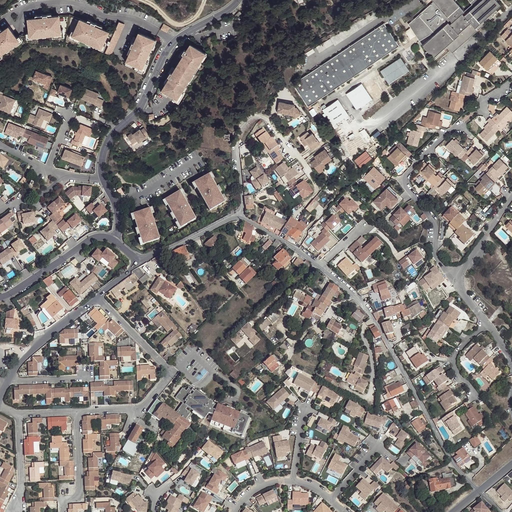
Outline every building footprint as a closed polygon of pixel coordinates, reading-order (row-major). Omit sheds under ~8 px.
[(452,54),(497,13),(495,11),(501,5),(495,0),(431,0),(434,3),(408,25),(420,42),(433,33),(435,35),(422,46),(433,58),(446,47),(452,54)] [(110,36),(112,33),(95,25),(96,23),(88,20),(87,22),(70,14),(52,16),(52,14),(43,15),(44,17),(29,19),(30,32),(23,33),(17,38),(9,27),(0,32),(0,57),(25,39),(67,35),(103,51),(110,36)] [(124,24),(119,21),(114,34),(112,37),(106,52),(111,55),(124,24)] [(164,24),(161,29),(167,33),(170,27),(164,24)] [(308,108),(400,47),(385,24),(293,85),(308,108)] [(500,36),(511,48),(511,47),(511,33),(507,29),(500,36)] [(147,36),(139,32),(136,39),(134,38),(128,52),(130,53),(125,63),(144,72),(158,41),(152,38),(152,37),(147,35),(147,36)] [(161,92),(179,103),(208,55),(190,44),(186,50),(184,49),(180,56),(182,57),(174,69),(172,68),(164,81),(166,83),(161,92)] [(499,60),(490,51),(479,62),(488,71),(492,67),(491,66),(494,62),(496,64),(500,67),(503,64),(502,63),(499,60)] [(409,70),(400,58),(380,71),(389,84),(409,70)] [(36,71),(33,79),(45,84),(43,87),(48,89),(49,85),(52,77),(36,71)] [(463,76),(459,92),(464,94),(470,95),(471,92),(472,93),(473,88),(471,88),(474,78),(463,76)] [(33,79),(32,82),(43,87),(45,84),(33,79)] [(60,84),(57,92),(68,97),(72,89),(60,84)] [(362,85),(346,95),(357,111),(373,100),(362,85)] [(99,94),(86,88),(81,99),(95,104),(94,105),(101,107),(104,100),(97,98),(99,94)] [(459,92),(454,91),(452,95),(455,96),(454,101),(452,100),(449,108),(459,111),(461,107),(462,103),(463,104),(465,98),(463,98),(464,94),(459,92)] [(2,102),(0,105),(0,109),(10,113),(15,100),(4,95),(2,102)] [(338,101),(323,111),(333,127),(349,116),(338,101)] [(291,116),(297,111),(295,109),(293,108),(293,106),(278,102),(275,111),(291,116)] [(500,127),(501,128),(507,122),(506,121),(511,114),(511,110),(507,106),(499,115),(496,118),(494,116),(494,115),(491,119),(500,127)] [(52,113),(39,108),(36,116),(35,120),(33,119),(34,115),(30,114),(27,121),(41,127),(44,119),(50,121),(52,113)] [(426,122),(425,126),(427,127),(433,128),(434,125),(436,125),(439,126),(440,119),(442,114),(430,110),(428,117),(426,122)] [(486,141),(500,127),(491,119),(490,117),(487,120),(489,122),(490,123),(485,129),(479,134),(486,141)] [(73,139),(71,143),(78,146),(80,142),(82,143),(85,135),(90,136),(93,129),(81,124),(77,132),(76,135),(74,140),(73,139)] [(417,124),(415,130),(412,129),(411,133),(410,136),(408,143),(418,146),(420,137),(422,138),(424,130),(426,131),(427,127),(425,126),(417,124)] [(132,132),(127,136),(131,142),(135,142),(138,141),(139,142),(149,135),(144,128),(141,130),(140,129),(135,132),(133,134),(132,132)] [(263,143),(265,147),(273,141),(270,137),(269,138),(262,128),(254,133),(261,144),(263,143)] [(49,138),(26,129),(23,136),(29,138),(28,142),(45,149),(49,138)] [(303,139),(302,140),(301,140),(304,146),(308,143),(310,145),(308,146),(311,150),(319,144),(312,133),(309,135),(307,132),(301,136),(303,139)] [(458,154),(461,157),(461,156),(468,149),(465,147),(464,148),(455,140),(453,138),(443,148),(450,154),(452,151),(457,155),(458,154)] [(457,138),(455,140),(464,148),(459,142),(460,141),(457,138)] [(272,160),(279,155),(276,151),(279,149),(273,141),(265,147),(268,151),(267,152),(272,160)] [(410,152),(398,141),(388,152),(390,154),(397,161),(404,154),(405,154),(407,156),(410,152)] [(468,149),(461,156),(465,160),(468,156),(471,159),(475,163),(483,155),(479,151),(477,153),(475,150),(471,146),(468,149)] [(65,149),(62,158),(70,161),(81,166),(85,157),(65,149)] [(315,159),(310,162),(315,169),(319,167),(321,169),(322,170),(326,168),(325,167),(333,161),(325,150),(317,155),(318,157),(315,159)] [(360,167),(372,158),(366,150),(354,160),(360,167)] [(0,166),(3,169),(8,161),(0,155),(0,154),(0,166)] [(404,154),(397,161),(390,154),(387,157),(395,165),(405,154),(404,154)] [(279,155),(272,160),(275,163),(282,158),(279,155)] [(488,171),(486,174),(487,175),(495,182),(498,179),(497,178),(495,177),(499,174),(500,175),(504,171),(508,167),(499,159),(488,171)] [(442,177),(437,173),(435,170),(436,169),(433,166),(432,167),(428,164),(425,160),(418,167),(425,173),(423,175),(427,179),(428,177),(435,184),(442,177)] [(284,161),(275,168),(281,176),(284,174),(289,180),(287,181),(290,185),(294,182),(296,181),(293,177),(298,174),(293,167),(291,168),(289,169),(288,167),(284,161)] [(256,166),(250,170),(253,174),(254,174),(257,178),(254,180),(255,181),(251,183),(255,188),(260,185),(261,186),(267,181),(263,174),(262,174),(256,166)] [(363,177),(375,188),(385,177),(373,166),(363,177)] [(253,174),(250,170),(249,171),(254,179),(250,182),(251,183),(255,181),(254,180),(257,178),(254,174),(253,174)] [(446,178),(443,175),(442,177),(435,184),(432,186),(435,189),(437,188),(443,193),(450,185),(444,180),(446,178)] [(495,182),(487,175),(482,179),(480,182),(478,180),(475,184),(477,186),(474,189),(480,194),(486,188),(488,190),(495,182)] [(203,178),(191,185),(194,190),(196,189),(209,211),(222,203),(219,198),(223,196),(221,192),(219,193),(217,190),(215,192),(214,189),(218,187),(213,179),(211,180),(209,177),(205,180),(203,178)] [(294,182),(290,185),(289,186),(291,190),(290,190),(294,196),(299,193),(308,186),(304,181),(297,185),(294,182)] [(312,192),(308,186),(299,193),(303,199),(312,192)] [(389,186),(386,188),(394,196),(397,193),(389,186)] [(72,187),(65,194),(70,200),(75,195),(90,197),(91,188),(78,187),(78,188),(72,187)] [(386,188),(373,202),(381,209),(386,204),(390,207),(398,199),(394,196),(386,188)] [(276,191),(275,190),(272,193),(277,201),(281,198),(276,191)] [(181,191),(169,199),(170,201),(165,203),(167,206),(165,207),(170,216),(174,213),(176,216),(174,217),(175,219),(173,220),(176,225),(180,222),(183,227),(195,219),(182,197),(184,196),(181,191)] [(252,196),(245,197),(246,206),(246,209),(253,208),(253,205),(252,196)] [(53,214),(49,217),(50,218),(53,221),(54,223),(61,217),(56,211),(65,204),(59,198),(47,208),(53,214)] [(348,198),(346,199),(354,207),(352,209),(355,212),(359,207),(352,200),(351,201),(348,198)] [(346,199),(337,208),(342,213),(345,210),(348,213),(352,209),(354,207),(346,199)] [(313,201),(306,211),(308,213),(312,208),(314,210),(318,205),(316,203),(313,201)] [(91,203),(86,208),(89,212),(95,207),(91,203)] [(96,209),(93,211),(99,218),(107,211),(101,205),(96,209)] [(401,208),(390,219),(397,225),(400,222),(407,215),(409,217),(415,211),(409,205),(404,211),(401,208)] [(462,224),(465,222),(460,218),(457,215),(458,214),(451,207),(443,216),(448,220),(450,222),(449,224),(454,229),(456,231),(462,224)] [(134,219),(132,220),(135,229),(140,228),(140,230),(138,231),(139,234),(137,234),(139,239),(143,238),(145,243),(159,238),(151,214),(149,209),(138,213),(139,215),(133,217),(134,219)] [(21,212),(17,213),(19,221),(23,220),(23,224),(35,221),(34,217),(33,213),(22,215),(21,212)] [(281,231),(287,222),(281,220),(275,216),(270,214),(267,213),(266,212),(261,222),(281,231)] [(1,221),(7,229),(13,224),(9,220),(14,216),(11,213),(9,214),(1,221)] [(76,215),(67,222),(73,229),(81,221),(76,215)] [(322,225),(325,228),(328,231),(331,228),(333,230),(341,222),(334,215),(326,223),(325,222),(322,225)] [(407,215),(400,222),(404,226),(411,218),(409,217),(407,215)] [(281,231),(281,232),(285,235),(291,227),(292,228),(296,222),(290,218),(287,222),(281,231)] [(298,218),(296,222),(305,229),(308,226),(298,218)] [(54,223),(53,221),(48,225),(48,226),(40,233),(48,241),(55,234),(53,232),(58,227),(57,226),(54,223)] [(251,235),(252,225),(245,222),(243,231),(246,232),(244,237),(249,240),(253,242),(255,237),(251,235)] [(305,229),(296,222),(292,228),(291,227),(285,235),(283,238),(288,241),(289,238),(294,241),(298,237),(305,229)] [(228,223),(220,227),(222,232),(230,228),(228,223)] [(468,230),(462,224),(456,231),(455,232),(459,236),(458,237),(459,238),(460,237),(466,242),(473,235),(470,231),(468,230)] [(323,232),(312,243),(319,251),(324,246),(323,244),(324,243),(326,244),(331,240),(328,237),(331,235),(328,231),(325,228),(322,231),(323,232)] [(215,236),(204,244),(208,248),(218,241),(215,236)] [(362,237),(357,241),(361,245),(366,241),(362,237)] [(368,246),(363,250),(369,257),(383,245),(377,238),(373,242),(368,246)] [(13,248),(10,250),(14,256),(14,257),(18,254),(17,253),(25,248),(19,240),(11,245),(13,248)] [(263,245),(266,248),(272,244),(272,243),(269,240),(263,245)] [(357,241),(350,248),(362,262),(369,257),(363,250),(361,248),(363,246),(361,245),(357,241)] [(184,245),(174,250),(178,257),(179,259),(188,254),(184,245)] [(10,250),(9,248),(5,251),(5,252),(0,255),(0,262),(2,266),(11,260),(10,258),(14,256),(10,250)] [(274,258),(277,261),(280,264),(289,255),(283,249),(274,258)] [(97,250),(91,257),(98,262),(102,258),(109,263),(108,265),(113,269),(114,267),(117,263),(112,259),(114,257),(107,251),(104,251),(102,254),(97,250)] [(413,253),(409,256),(408,255),(402,260),(407,266),(412,262),(414,265),(423,258),(417,250),(413,253)] [(162,262),(156,265),(165,266),(177,261),(175,258),(171,251),(166,254),(167,257),(161,260),(162,262)] [(159,255),(152,259),(156,265),(162,262),(161,260),(159,255)] [(280,264),(282,266),(283,266),(290,259),(291,258),(289,255),(280,264)] [(369,257),(362,262),(366,266),(373,260),(369,257)] [(293,264),(299,268),(302,266),(304,264),(304,263),(297,258),(297,259),(293,264)] [(290,259),(283,266),(285,268),(290,263),(289,262),(291,260),(290,259)] [(304,264),(302,266),(307,271),(311,267),(309,265),(310,263),(307,260),(304,263),(304,264)] [(348,260),(340,267),(350,278),(358,270),(360,273),(363,270),(357,264),(355,267),(348,260)] [(246,267),(241,262),(240,261),(233,268),(239,274),(246,267)] [(281,268),(282,266),(280,264),(277,261),(276,262),(273,265),(278,271),(281,268)] [(142,264),(138,266),(144,274),(148,271),(142,264)] [(124,278),(128,283),(130,280),(132,283),(144,274),(138,266),(130,270),(129,275),(124,278)] [(432,274),(420,283),(425,290),(431,287),(438,282),(440,284),(444,281),(435,268),(431,271),(432,274)] [(253,275),(247,269),(239,276),(246,283),(254,275),(253,275)] [(98,279),(93,273),(89,276),(90,277),(88,280),(86,278),(81,283),(76,278),(70,283),(80,295),(98,279)] [(168,298),(174,287),(158,277),(150,291),(157,295),(158,292),(168,298)] [(124,278),(110,289),(113,294),(128,283),(124,278)] [(47,286),(48,288),(51,285),(46,279),(42,281),(47,286)] [(386,281),(373,285),(375,291),(376,293),(380,291),(382,298),(384,301),(392,298),(386,281)] [(407,284),(398,292),(400,297),(402,305),(405,310),(409,309),(413,306),(412,304),(411,304),(407,306),(404,300),(406,299),(404,295),(417,286),(415,281),(414,281),(413,282),(408,286),(407,284)] [(438,282),(431,287),(433,290),(440,284),(438,282)] [(323,296),(330,301),(333,296),(336,290),(338,288),(331,283),(323,296)] [(174,287),(168,298),(170,299),(176,289),(174,287)] [(73,310),(80,304),(68,291),(60,297),(63,301),(64,300),(73,310)] [(380,291),(376,293),(375,291),(370,293),(373,302),(382,298),(380,291)] [(45,309),(47,312),(53,319),(61,311),(62,313),(64,311),(51,295),(45,299),(48,302),(41,308),(43,311),(45,309)] [(309,305),(312,298),(307,295),(306,297),(303,302),(309,305)] [(326,306),(330,301),(323,296),(320,299),(319,302),(326,306)] [(144,298),(143,299),(140,301),(146,307),(149,305),(145,300),(144,298)] [(323,313),(326,306),(319,302),(316,301),(312,307),(315,309),(323,313)] [(29,304),(24,308),(29,314),(33,310),(29,304)] [(411,316),(413,319),(417,316),(423,312),(419,304),(418,304),(413,306),(409,309),(411,316)] [(315,309),(312,307),(309,305),(304,313),(311,317),(313,314),(315,309)] [(392,307),(373,313),(377,320),(380,319),(379,316),(385,314),(386,317),(397,314),(402,312),(404,318),(408,317),(410,321),(413,319),(411,316),(409,309),(405,310),(402,305),(396,307),(392,307)] [(434,320),(438,322),(449,329),(449,328),(448,327),(452,321),(453,319),(454,320),(459,313),(450,307),(446,314),(444,313),(443,314),(440,312),(434,320)] [(24,308),(20,311),(28,322),(31,326),(35,332),(40,331),(41,331),(33,319),(29,314),(24,308)] [(101,320),(104,317),(105,317),(103,315),(95,308),(88,314),(95,321),(97,323),(94,327),(97,330),(100,327),(104,323),(101,320)] [(352,315),(359,321),(361,319),(363,321),(366,318),(364,316),(365,315),(358,308),(352,315)] [(14,309),(6,312),(5,328),(18,329),(18,320),(13,320),(14,309)] [(320,317),(323,313),(315,309),(313,314),(320,317)] [(165,344),(168,341),(171,344),(180,336),(175,330),(177,328),(161,310),(151,319),(155,323),(158,321),(168,332),(172,328),(174,330),(165,338),(166,338),(162,341),(165,344)] [(423,312),(417,316),(420,320),(427,316),(424,311),(423,312)] [(261,331),(278,318),(274,313),(257,326),(261,331)] [(45,327),(47,329),(60,320),(60,319),(58,318),(56,320),(45,327)] [(105,322),(104,323),(100,327),(103,331),(107,327),(117,337),(119,336),(124,331),(114,321),(113,321),(112,322),(111,324),(107,320),(105,322)] [(331,321),(328,326),(326,329),(330,331),(334,323),(331,321)] [(387,335),(394,333),(389,321),(382,323),(387,335)] [(449,329),(438,322),(432,331),(427,337),(436,343),(445,330),(446,331),(447,332),(449,329)] [(245,334),(250,339),(256,344),(260,340),(255,334),(256,333),(250,327),(247,323),(230,339),(235,344),(241,338),(239,336),(241,335),(243,337),(245,334)] [(341,331),(342,328),(334,323),(330,331),(331,331),(336,334),(342,338),(345,334),(341,331)] [(413,327),(410,323),(402,328),(404,331),(413,327)] [(381,336),(375,324),(369,327),(370,329),(376,338),(381,336)] [(79,339),(79,338),(78,330),(64,330),(65,335),(60,335),(60,345),(65,344),(65,340),(77,339),(79,339)] [(441,338),(446,331),(445,330),(436,343),(437,344),(441,338)] [(446,341),(441,338),(437,344),(442,347),(446,341)] [(89,342),(90,355),(94,355),(94,360),(99,360),(104,360),(104,355),(98,355),(98,342),(89,342)] [(284,344),(279,347),(283,353),(288,350),(284,344)] [(473,358),(479,364),(487,356),(476,345),(468,353),(473,358)] [(136,360),(136,351),(131,351),(131,348),(131,347),(123,347),(117,347),(118,356),(121,356),(121,361),(128,361),(136,360)] [(424,363),(419,356),(416,352),(413,347),(404,353),(415,369),(424,363)] [(162,356),(167,361),(172,356),(167,351),(162,356)] [(364,371),(367,364),(370,357),(360,353),(354,367),(355,368),(353,371),(356,373),(364,377),(366,372),(364,371)] [(63,361),(58,361),(58,371),(64,371),(64,366),(77,366),(77,364),(82,364),(82,356),(78,356),(63,357),(63,361)] [(271,356),(263,362),(269,369),(276,362),(271,356)] [(479,364),(481,366),(489,358),(487,356),(479,364)] [(38,376),(37,362),(42,362),(42,357),(32,357),(33,362),(27,363),(28,376),(38,376)] [(489,358),(481,366),(484,369),(494,380),(500,373),(490,363),(492,361),(489,358)] [(117,359),(116,359),(111,359),(104,360),(104,365),(99,365),(100,379),(109,378),(108,365),(118,364),(118,361),(118,359),(117,359)] [(276,362),(269,369),(271,372),(279,365),(276,362)] [(150,369),(150,366),(150,365),(136,365),(137,375),(142,374),(150,374),(150,378),(155,378),(155,368),(150,369)] [(436,387),(439,392),(447,386),(444,382),(447,380),(442,374),(441,375),(439,376),(437,373),(439,372),(439,373),(444,370),(440,365),(426,375),(430,382),(433,381),(437,386),(436,387)] [(494,380),(484,369),(480,373),(490,383),(494,380)] [(233,371),(229,375),(231,377),(235,380),(238,376),(233,371)] [(364,377),(356,373),(354,376),(351,374),(347,381),(353,384),(352,385),(358,388),(356,391),(364,396),(370,385),(362,380),(364,377)] [(299,374),(294,383),(310,392),(311,390),(315,392),(319,385),(299,374)] [(427,384),(430,382),(426,375),(422,378),(427,384)] [(109,386),(110,396),(115,396),(115,391),(127,390),(132,390),(131,381),(125,381),(115,382),(115,386),(113,386),(109,386)] [(105,396),(110,396),(109,386),(105,386),(105,382),(91,383),(91,392),(104,391),(105,396)] [(387,389),(392,397),(404,391),(399,382),(387,389)] [(47,399),(52,399),(51,389),(47,390),(47,386),(47,385),(32,386),(33,395),(46,394),(47,399)] [(319,385),(315,392),(319,395),(318,396),(324,399),(325,399),(334,404),(339,395),(333,392),(323,387),(319,385)] [(20,396),(33,395),(32,386),(19,387),(19,391),(13,392),(14,401),(20,400),(20,396)] [(439,392),(437,394),(440,398),(447,408),(451,405),(455,402),(451,396),(453,395),(449,391),(451,390),(448,386),(447,386),(439,392)] [(70,393),(70,397),(83,397),(84,401),(89,401),(88,391),(83,391),(83,389),(83,387),(70,388),(70,390),(70,393)] [(386,387),(384,388),(385,389),(385,390),(387,394),(383,397),(385,401),(392,397),(387,389),(386,387)] [(51,389),(52,399),(65,398),(65,403),(70,402),(70,397),(70,393),(65,393),(65,390),(65,388),(51,389)] [(190,413),(185,409),(187,406),(204,418),(208,412),(212,414),(210,420),(232,429),(231,432),(234,433),(234,432),(242,435),(249,417),(239,413),(240,412),(217,403),(215,410),(211,408),(214,404),(195,390),(193,392),(188,388),(186,390),(182,388),(175,397),(182,403),(175,413),(156,399),(147,411),(159,420),(162,417),(172,425),(171,427),(169,430),(165,435),(162,438),(168,442),(166,445),(171,449),(186,430),(186,429),(190,424),(185,419),(190,413)] [(283,388),(266,402),(273,409),(280,403),(289,395),(283,388)] [(402,408),(396,397),(392,399),(396,407),(392,409),(394,412),(402,408)] [(447,408),(440,398),(437,399),(446,411),(452,407),(451,405),(447,408)] [(392,399),(383,404),(387,412),(392,409),(396,407),(392,399)] [(350,401),(346,408),(351,411),(356,414),(356,415),(361,417),(365,409),(350,401)] [(280,403),(273,409),(276,413),(283,407),(280,403)] [(478,414),(473,407),(465,412),(469,419),(473,425),(477,422),(480,421),(482,424),(488,420),(485,417),(484,418),(481,420),(478,414)] [(451,411),(441,418),(444,422),(445,421),(454,434),(462,428),(460,426),(453,416),(454,415),(451,411)] [(382,418),(368,413),(365,423),(379,428),(381,423),(384,424),(386,417),(382,416),(382,418)] [(87,434),(92,434),(91,421),(96,420),(101,420),(102,430),(106,429),(106,425),(120,424),(120,419),(121,420),(121,416),(119,416),(119,415),(106,415),(106,418),(101,418),(101,415),(96,416),(86,416),(87,421),(85,421),(82,421),(83,435),(85,435),(87,434)] [(67,417),(48,418),(48,427),(62,427),(62,431),(67,431),(67,417)] [(321,418),(318,425),(328,430),(331,424),(334,425),(337,421),(331,417),(328,422),(321,418)] [(0,418),(0,424),(6,427),(8,422),(0,418)] [(28,424),(28,438),(38,437),(37,423),(42,423),(41,418),(32,419),(33,424),(28,424)] [(421,422),(419,419),(414,422),(411,424),(412,424),(417,431),(423,427),(424,426),(421,422)] [(393,422),(389,428),(392,430),(390,433),(399,439),(395,444),(401,448),(405,443),(404,442),(408,435),(402,431),(396,427),(397,425),(393,422)] [(344,425),(338,438),(345,441),(354,446),(359,438),(352,434),(354,430),(344,425)] [(136,426),(128,440),(134,443),(142,430),(136,426)] [(134,443),(138,446),(147,432),(142,430),(134,443)] [(120,433),(110,434),(110,447),(106,448),(106,453),(116,452),(116,451),(119,451),(119,447),(121,447),(120,433)] [(97,434),(92,434),(87,434),(87,439),(86,439),(83,439),(84,453),(91,453),(93,453),(92,439),(97,439),(97,434)] [(280,435),(273,437),(277,457),(283,456),(282,453),(286,452),(290,451),(288,441),(282,442),(280,435)] [(34,456),(34,452),(34,442),(38,442),(38,437),(28,438),(28,443),(27,442),(24,443),(25,456),(34,456)] [(475,437),(469,441),(474,448),(480,443),(475,437)] [(134,443),(128,440),(122,450),(134,456),(139,446),(138,446),(134,443)] [(207,441),(201,448),(209,454),(210,454),(217,459),(223,452),(216,446),(215,447),(207,441)] [(245,448),(246,450),(250,458),(253,457),(258,455),(260,454),(260,456),(268,452),(263,441),(249,447),(249,446),(245,448)] [(312,444),(308,452),(313,455),(322,459),(329,445),(323,441),(320,447),(318,446),(317,447),(312,444)] [(68,448),(65,448),(63,448),(63,443),(61,443),(52,443),(50,443),(50,449),(59,448),(59,462),(69,462),(68,448)] [(416,443),(407,453),(412,458),(413,457),(418,462),(417,462),(422,468),(424,466),(425,467),(429,463),(426,460),(430,456),(416,443)] [(459,455),(463,460),(470,456),(464,448),(459,451),(457,452),(459,455)] [(246,450),(231,456),(235,465),(246,460),(250,458),(246,450)] [(102,452),(93,453),(93,456),(93,458),(89,459),(89,472),(98,472),(98,458),(103,458),(102,452)] [(164,463),(155,453),(151,460),(153,463),(148,468),(149,469),(145,472),(151,478),(155,475),(154,474),(161,467),(161,466),(164,463)] [(341,457),(335,454),(328,468),(343,475),(348,465),(339,461),(341,457)] [(457,464),(463,460),(459,455),(453,458),(453,459),(457,464)] [(382,457),(370,469),(376,474),(382,468),(387,473),(393,467),(396,470),(399,466),(393,461),(390,464),(382,457)] [(69,466),(69,462),(59,462),(60,467),(65,467),(65,480),(74,480),(73,466),(69,466)] [(0,480),(0,481),(8,486),(15,474),(12,473),(11,472),(13,468),(4,463),(2,468),(6,470),(0,480)] [(35,468),(33,468),(30,468),(30,482),(40,481),(39,468),(44,468),(44,463),(35,463),(35,468)] [(176,463),(173,466),(178,472),(181,469),(176,463)] [(164,470),(161,467),(154,474),(155,475),(157,477),(164,470)] [(188,467),(182,474),(187,477),(185,481),(192,485),(198,473),(188,467)] [(387,473),(382,468),(376,474),(381,479),(387,473)] [(209,483),(206,488),(217,495),(219,490),(218,489),(216,488),(218,486),(222,479),(224,474),(218,470),(216,475),(215,474),(209,484),(209,483)] [(120,473),(112,471),(110,480),(118,481),(130,484),(132,476),(123,474),(122,475),(120,474),(120,473)] [(99,477),(98,472),(89,472),(89,476),(87,476),(84,477),(85,490),(94,490),(94,477),(99,477)] [(446,474),(442,475),(443,479),(439,480),(439,479),(436,479),(429,480),(431,492),(439,491),(439,490),(446,489),(446,490),(451,488),(450,486),(448,479),(453,478),(452,473),(446,474)] [(380,486),(375,481),(371,485),(364,479),(356,486),(362,492),(367,497),(375,490),(376,490),(380,486)] [(6,490),(8,486),(0,481),(0,487),(1,488),(0,490),(0,502),(3,504),(10,492),(8,491),(6,490)] [(44,502),(47,502),(53,502),(52,488),(50,488),(48,488),(48,485),(47,484),(38,484),(38,489),(43,489),(44,498),(44,502)] [(511,501),(511,490),(505,484),(497,491),(502,497),(501,498),(506,502),(509,499),(511,502),(511,501)] [(274,490),(257,499),(260,506),(267,502),(277,497),(274,490)] [(135,492),(126,499),(129,502),(131,500),(136,507),(139,511),(147,511),(148,502),(144,501),(143,499),(141,497),(139,494),(137,495),(135,492)] [(203,492),(194,507),(202,511),(207,502),(206,501),(207,499),(210,501),(213,498),(203,492)] [(293,492),(293,504),(309,504),(309,493),(299,493),(299,492),(293,492)] [(168,503),(165,508),(168,510),(167,511),(177,511),(179,510),(178,509),(182,501),(186,504),(189,500),(179,494),(177,498),(171,495),(168,499),(170,500),(168,503)] [(382,494),(374,503),(378,507),(383,511),(384,511),(385,509),(388,511),(387,511),(394,511),(398,508),(382,494)] [(277,497),(267,502),(268,506),(279,501),(277,497)] [(207,502),(202,511),(204,511),(210,501),(207,499),(206,501),(207,502)] [(129,502),(128,503),(133,510),(136,507),(131,500),(129,502)] [(30,511),(39,511),(39,508),(48,507),(47,502),(44,502),(41,502),(34,502),(34,507),(32,507),(30,508),(30,511)] [(482,502),(470,511),(486,511),(489,510),(482,502)] [(105,511),(114,511),(115,508),(111,508),(110,503),(96,504),(96,508),(105,508),(105,511)] [(322,503),(314,511),(332,511),(333,511),(322,503)]
